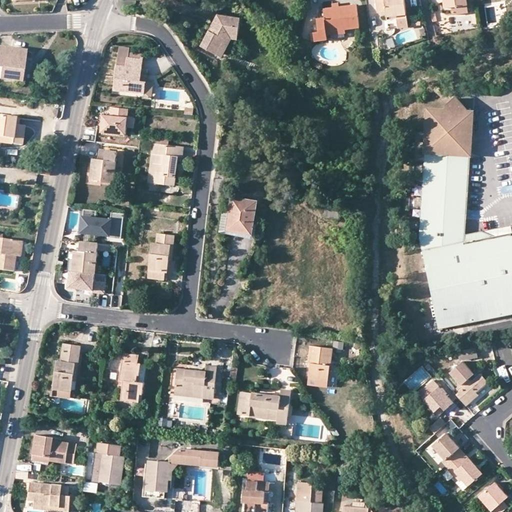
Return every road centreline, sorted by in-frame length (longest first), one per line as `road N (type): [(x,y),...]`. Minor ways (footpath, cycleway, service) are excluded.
road 1 (residential): [(97,19),(162,32),(207,109),(187,326)]
road 2 (tertiary): [(37,307),(97,19)]
road 3 (tertiary): [(0,495),(37,307)]
road 4 (residential): [(37,307),(187,326)]
road 5 (unknown): [(386,75),(404,93),(511,56)]
